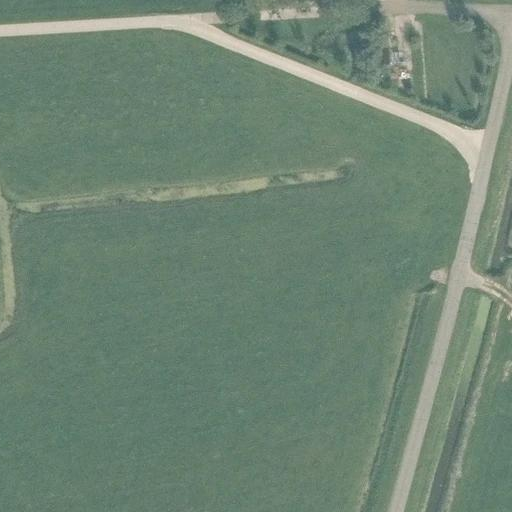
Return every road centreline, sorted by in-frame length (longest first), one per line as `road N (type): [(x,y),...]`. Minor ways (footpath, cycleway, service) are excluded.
road 1 (unclassified): [(489,146),(183,21),(0,32)]
road 2 (unclassified): [(395,511),(489,146)]
road 3 (unclassified): [(489,146),(511,15)]
